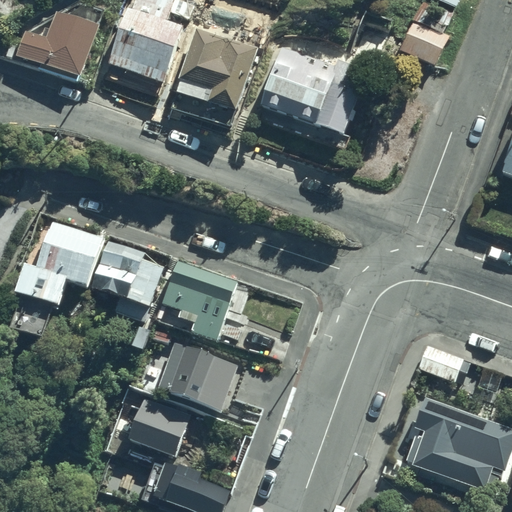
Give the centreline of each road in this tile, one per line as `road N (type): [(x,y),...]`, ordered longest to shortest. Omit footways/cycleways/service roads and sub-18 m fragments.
road 1 (residential): [(61,111),(383,225),(397,284)]
road 2 (residential): [(502,0),(397,284)]
road 3 (residential): [(397,284),(372,309),(300,511)]
